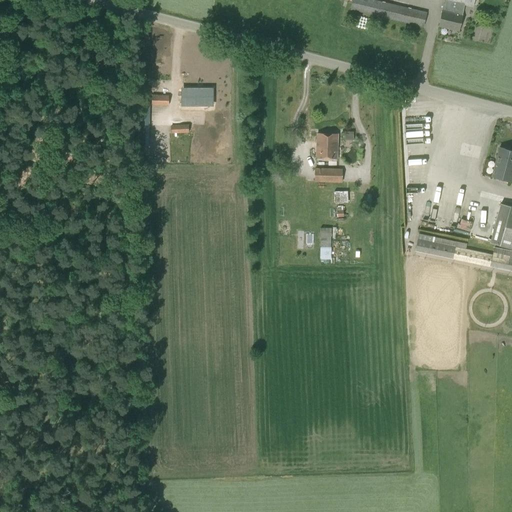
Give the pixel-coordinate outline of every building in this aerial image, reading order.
[(427,12),(374,0),(352,0),(350,10),(423,27),(427,12)] [(473,0),(444,0),(438,26),(459,31),(462,16),(462,15),(465,4),(473,6),(473,0)] [(181,97),(181,106),(207,106),(207,97),(213,97),(213,88),(184,88),(184,97),(181,97)] [(151,105),(168,105),(169,96),(152,95),(151,105)] [(149,146),(150,104),(138,104),(138,146),(149,146)] [(171,133),(188,133),(188,124),(171,125),(171,133)] [(346,131),(346,139),(354,140),(354,131),(346,131)] [(337,134),(317,133),(316,158),(336,158),(337,134)] [(501,179),(509,150),(499,147),(491,176),(501,179)] [(511,180),(511,150),(509,150),(501,179),(511,182),(511,180)] [(314,182),(342,183),(342,168),(314,168),(314,182)] [(348,202),(348,190),(335,191),(335,202),(348,202)] [(511,249),(511,206),(500,203),(489,243),(511,249)] [(331,259),(331,228),(320,228),(319,259),(331,259)] [(511,250),(494,247),(493,249),(419,233),(415,251),(511,271),(511,250)]
